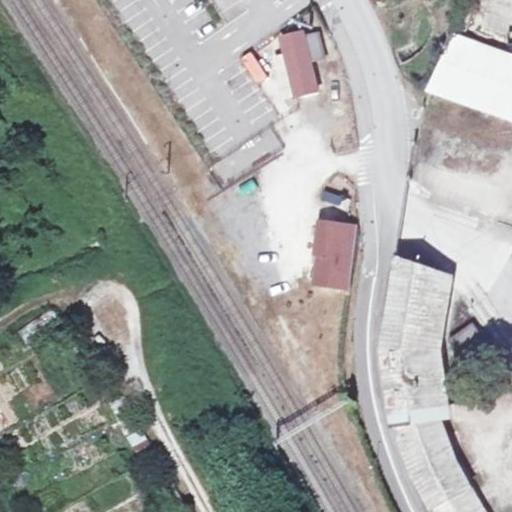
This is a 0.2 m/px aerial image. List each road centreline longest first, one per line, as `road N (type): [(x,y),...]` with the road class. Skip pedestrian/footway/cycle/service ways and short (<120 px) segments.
road 1 (unclassified): [(417,511),(385,435),(374,365),(390,212)]
road 2 (unclassified): [(347,0),(365,36),(390,154),(390,212)]
road 3 (unclassified): [(210,511),(156,418),(121,328)]
